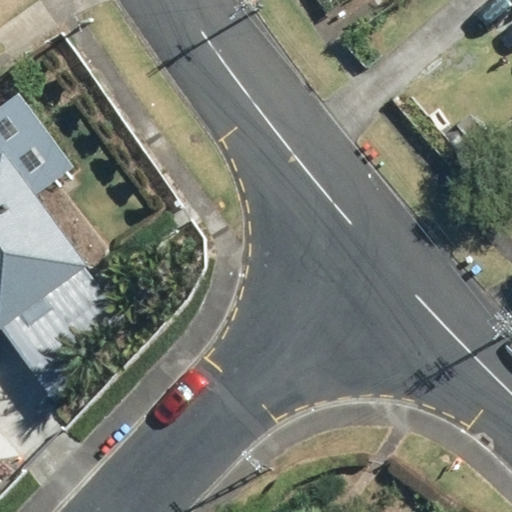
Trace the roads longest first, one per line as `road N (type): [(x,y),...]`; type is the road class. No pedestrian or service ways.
road 1 (residential): [(116,511),(363,246)]
road 2 (residential): [(363,246),(178,0)]
road 3 (residential): [(511,394),(363,246)]
